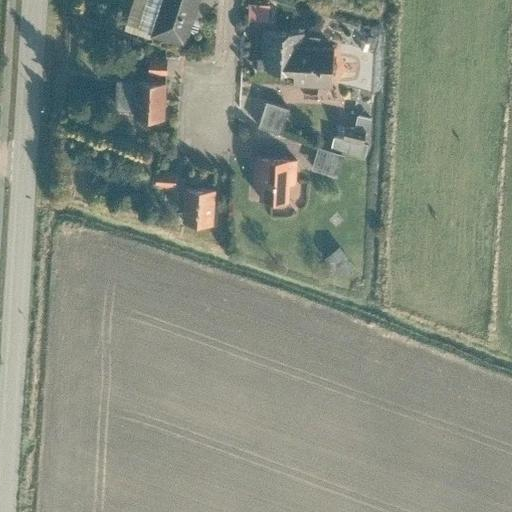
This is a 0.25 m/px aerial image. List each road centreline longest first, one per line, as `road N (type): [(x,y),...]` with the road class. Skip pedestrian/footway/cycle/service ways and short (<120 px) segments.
road 1 (secondary): [(23,166),(6,511)]
road 2 (secondary): [(35,0),(23,166)]
road 3 (residential): [(218,134),(230,0)]
